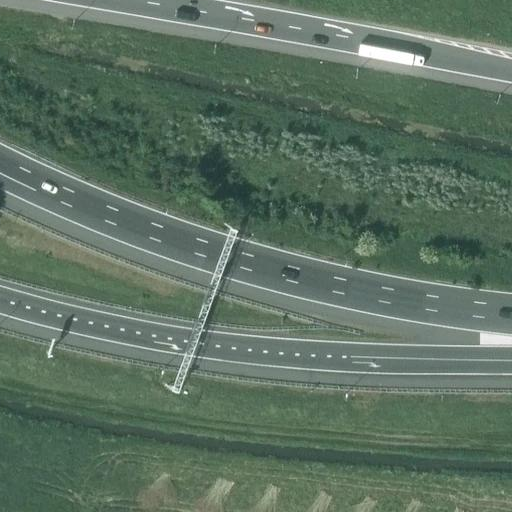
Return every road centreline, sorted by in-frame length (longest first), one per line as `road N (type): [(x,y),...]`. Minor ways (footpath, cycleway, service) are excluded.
road 1 (motorway): [(0,161),(177,243),(313,281),(511,315)]
road 2 (motorway): [(0,301),(264,353),(511,357)]
road 3 (motorway): [(122,0),(511,73)]
